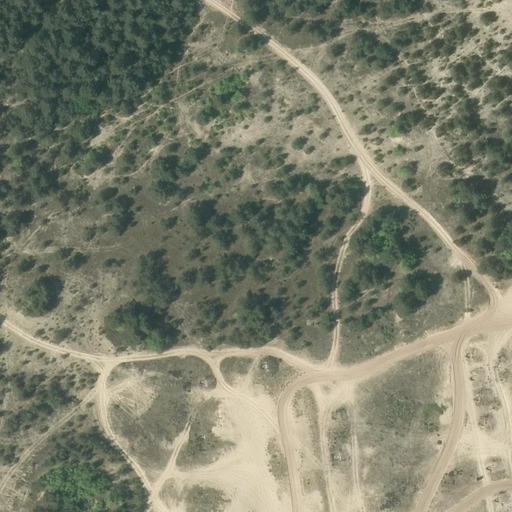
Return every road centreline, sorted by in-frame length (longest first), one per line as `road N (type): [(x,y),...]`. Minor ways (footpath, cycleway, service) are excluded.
road 1 (track): [(456,327),(349,370),(272,354),(104,360),(53,347),(0,320)]
road 2 (track): [(507,306),(357,153),(314,82),(216,0)]
road 3 (track): [(334,368),(335,281),(368,198),(357,153)]
road 4 (track): [(420,511),(461,421),(456,327)]
